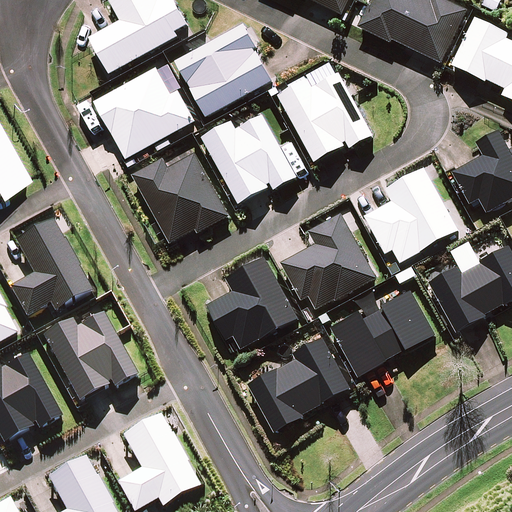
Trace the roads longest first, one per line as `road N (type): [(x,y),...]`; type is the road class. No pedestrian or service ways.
road 1 (residential): [(262,0),(408,73),(418,110),(394,138),(137,288)]
road 2 (residential): [(0,484),(190,378)]
road 3 (residential): [(370,511),(511,405)]
road 4 (residential): [(190,378),(273,511)]
road 5 (residential): [(71,179),(137,288)]
road 6 (residential): [(11,67),(71,179)]
